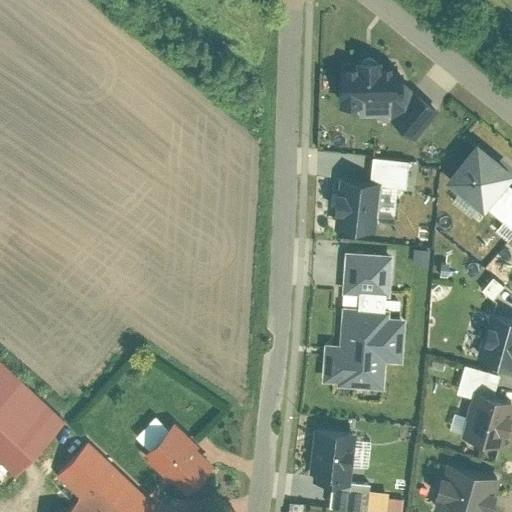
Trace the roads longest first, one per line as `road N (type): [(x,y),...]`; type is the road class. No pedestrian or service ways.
road 1 (residential): [(297,0),(253,511)]
road 2 (unclassified): [(511,110),(371,0)]
